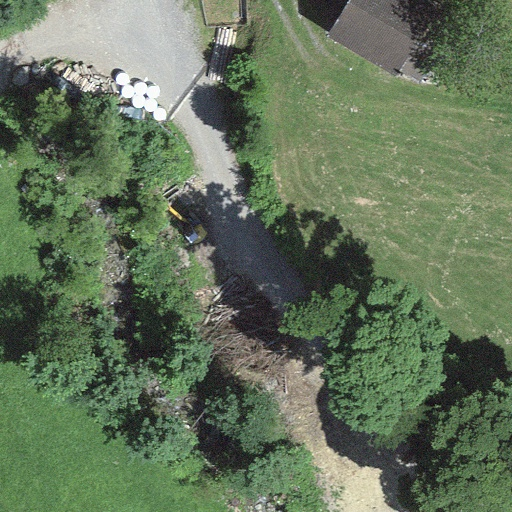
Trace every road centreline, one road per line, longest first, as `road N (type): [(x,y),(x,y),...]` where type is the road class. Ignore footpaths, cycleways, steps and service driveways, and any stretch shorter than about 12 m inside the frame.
road 1 (track): [(511,503),(434,479),(345,404),(214,192),(142,0)]
road 2 (track): [(121,0),(0,61)]
